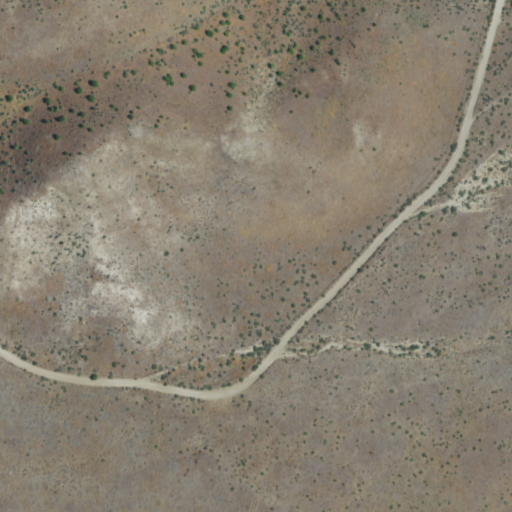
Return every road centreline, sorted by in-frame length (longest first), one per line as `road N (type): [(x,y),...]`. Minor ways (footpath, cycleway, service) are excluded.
road 1 (track): [(460,134),(300,324),(266,378),(229,399),(48,373),(0,344)]
road 2 (track): [(497,0),(460,134)]
